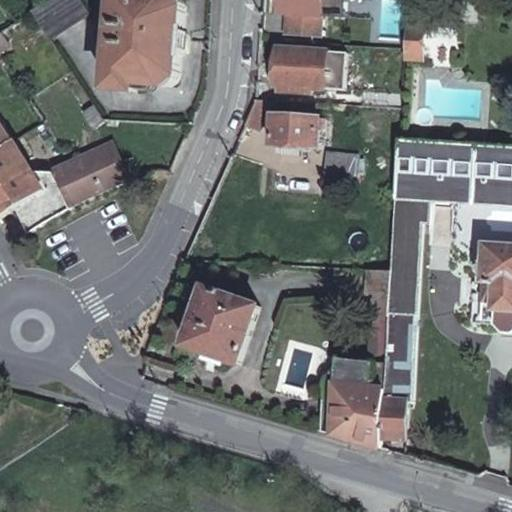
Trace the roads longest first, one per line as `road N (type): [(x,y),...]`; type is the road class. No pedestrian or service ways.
road 1 (residential): [(62,358),(121,397),(505,511)]
road 2 (residential): [(237,0),(228,89),(181,201),(141,271),(70,315)]
